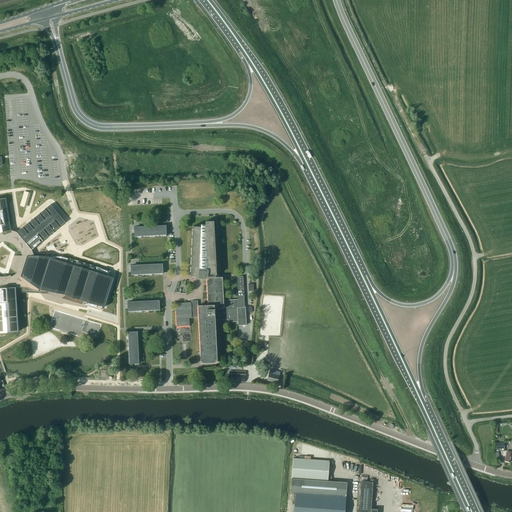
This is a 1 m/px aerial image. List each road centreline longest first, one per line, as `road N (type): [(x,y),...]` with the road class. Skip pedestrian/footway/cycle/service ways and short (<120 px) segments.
road 1 (tertiary): [(473,465),(291,395),(170,388)]
road 2 (trunk): [(336,0),(450,244),(454,270)]
road 3 (unclassified): [(466,422),(445,353),(472,293),(474,256),(428,159)]
road 4 (trunk): [(50,17),(73,103),(89,123),(202,124)]
road 5 (unclassified): [(170,388),(176,212)]
road 6 (tertiary): [(0,397),(42,388),(170,388)]
road 7 (trunk): [(422,403),(419,352),(454,270)]
road 8 (trunk): [(422,403),(363,279)]
road 9 (unclassified): [(0,76),(28,84),(64,180)]
road 10 (trunk): [(307,164),(243,49)]
road 11 (trunk): [(363,279),(307,164)]
